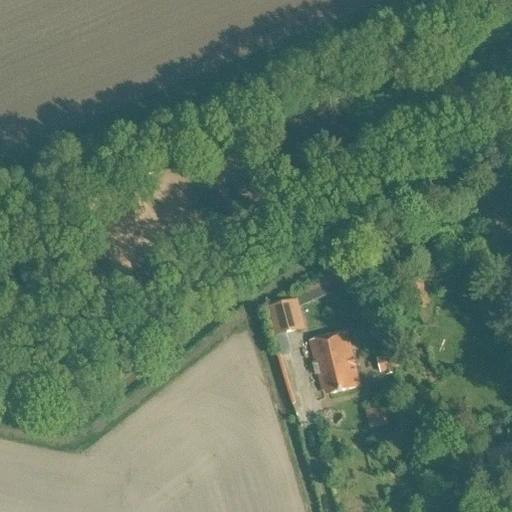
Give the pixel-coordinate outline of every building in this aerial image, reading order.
[(431,306),(421,280),(408,285),(418,311),(431,306)] [(305,329),(297,301),(288,303),(288,305),(268,311),(276,338),(305,329)] [(277,338),(282,357),(292,354),(287,335),(277,338)] [(328,394),(329,399),(360,391),(346,336),(310,345),(315,366),(311,367),(314,379),(318,378),(322,395),(328,394)] [(382,381),(395,377),(390,359),(377,362),(382,381)]
